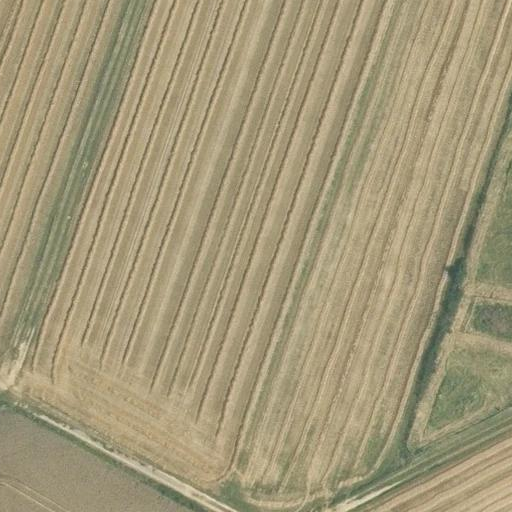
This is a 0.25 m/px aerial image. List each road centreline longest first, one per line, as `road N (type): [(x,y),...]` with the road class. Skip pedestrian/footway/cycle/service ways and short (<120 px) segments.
road 1 (track): [(0,401),(138,0)]
road 2 (track): [(0,407),(35,417),(212,511)]
road 3 (track): [(337,511),(511,423)]
